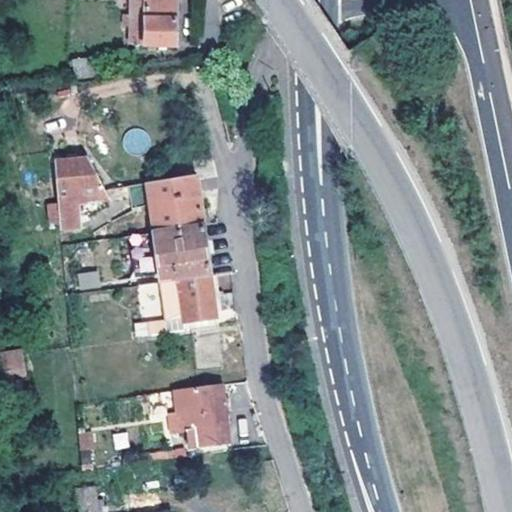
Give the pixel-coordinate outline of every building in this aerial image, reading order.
[(135,0),(134,42),(179,44),(180,0),(135,0)] [(77,77),(106,73),(105,56),(75,60),(77,77)] [(141,126),(120,136),(131,156),(151,145),(141,126)] [(59,160),(86,157),(83,151),(58,155),(59,160)] [(54,161),(61,227),(85,222),(85,213),(107,194),(106,189),(86,157),(59,160),(54,161)] [(149,182),(156,231),(205,224),(198,174),(149,182)] [(156,231),(131,234),(138,278),(163,275),(164,279),(213,273),(206,225),(205,224),(156,231)] [(79,290),(101,286),(98,270),(76,274),(79,290)] [(220,317),(214,276),(180,280),(185,310),(187,323),(220,317)] [(185,310),(180,280),(166,282),(171,312),(185,310)] [(156,282),(138,284),(140,315),(158,314),(156,282)] [(153,333),(176,330),(174,318),(152,321),(153,333)] [(0,385),(27,381),(23,354),(0,356),(0,385)] [(193,446),(232,442),(230,425),(229,417),(226,384),(166,392),(174,408),(187,407),(193,446)] [(230,425),(237,424),(236,416),(229,417),(230,425)] [(91,431),(78,432),(81,468),(94,467),(91,431)] [(77,511),(100,511),(98,485),(75,487),(77,511)]
